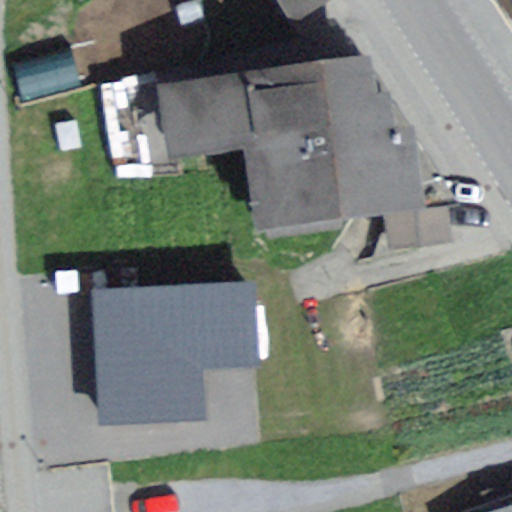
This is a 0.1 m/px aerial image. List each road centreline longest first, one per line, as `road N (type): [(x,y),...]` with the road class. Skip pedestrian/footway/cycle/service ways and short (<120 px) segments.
road 1 (residential): [(0,177),(23,511)]
road 2 (secondary): [(404,0),(511,175)]
